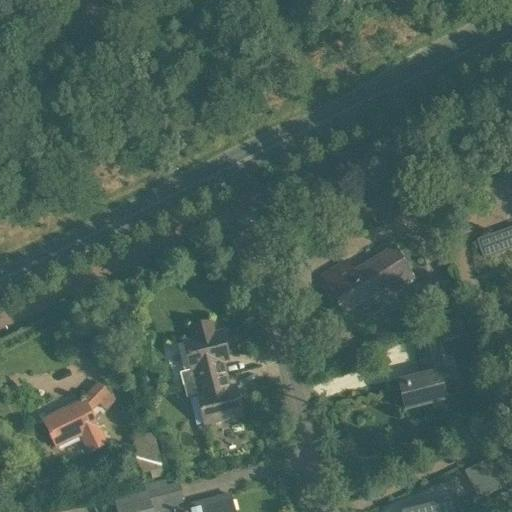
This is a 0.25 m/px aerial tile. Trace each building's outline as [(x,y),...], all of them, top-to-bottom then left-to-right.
[(511,229),(491,237),(491,236),(480,239),(481,241),(478,242),(484,258),(511,248),(511,229)] [(414,280),(395,249),(354,274),(347,263),(322,278),(338,304),(337,304),(339,308),(341,307),(344,313),(392,284),(396,291),(414,280)] [(428,291),(435,314),(452,309),(445,286),(428,291)] [(464,331),(457,313),(434,322),(441,340),(464,331)] [(180,374),(183,387),(220,377),(217,365),(229,362),(221,331),(216,333),(212,320),(189,326),(193,339),(183,341),(190,371),(180,374)] [(413,332),(424,377),(398,383),(405,410),(445,400),(438,374),(445,372),(442,360),(434,327),(413,332)] [(220,377),(183,387),(186,399),(197,397),(204,427),(243,417),(235,386),(223,389),(220,377)] [(80,436),(89,454),(106,446),(105,444),(112,440),(104,425),(98,428),(90,410),(97,403),(105,410),(115,400),(99,384),(85,399),(79,402),(80,403),(42,422),(55,448),(80,436)] [(157,394),(155,385),(146,388),(148,396),(157,394)] [(463,476),(479,501),(499,488),(484,463),(463,476)] [(162,476),(160,468),(149,471),(151,479),(162,476)] [(179,485),(115,501),(117,511),(233,511),(230,496),(183,508),(182,501),(183,501),(179,485)] [(499,497),(507,511),(511,511),(511,495),(510,491),(499,497)] [(454,511),(452,501),(409,511),(454,511)]
